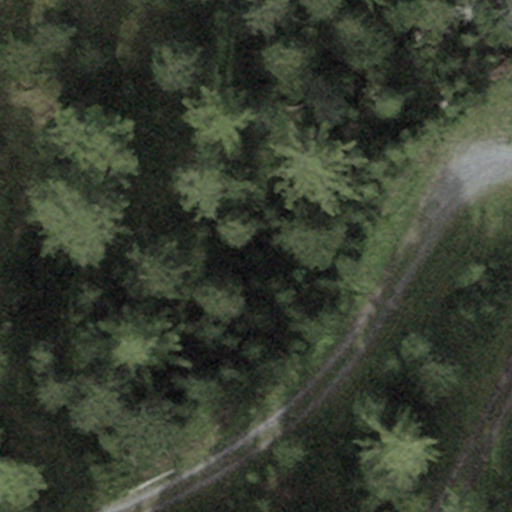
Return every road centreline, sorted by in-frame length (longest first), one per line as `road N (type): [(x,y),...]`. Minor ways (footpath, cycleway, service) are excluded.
road 1 (track): [(153,511),(262,456),(368,350),(452,184),(482,158),(511,154)]
road 2 (track): [(511,386),(440,511)]
